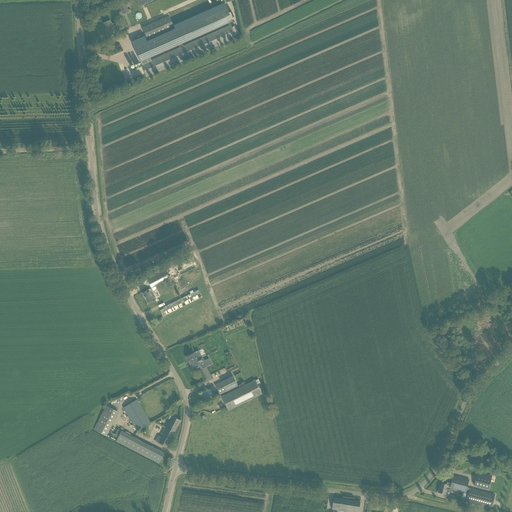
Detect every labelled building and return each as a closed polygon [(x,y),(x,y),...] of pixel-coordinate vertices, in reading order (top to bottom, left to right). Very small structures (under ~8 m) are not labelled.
[(125,2),(118,5),(123,14),(129,12),(128,10),(125,3),(125,2)] [(175,27),(174,28),(169,16),(142,28),(145,35),(131,42),(135,50),(140,62),(141,62),(142,65),(141,65),(146,77),(151,75),(237,37),(232,25),(183,46),(182,44),(232,22),(227,10),(228,10),(225,3),(174,26),(175,27)] [(110,20),(107,21),(103,23),(109,37),(116,34),(110,20)] [(189,256),(174,264),(181,276),(195,268),(189,256)] [(165,270),(152,277),(147,280),(152,288),(149,290),(142,293),(147,302),(154,299),(150,293),(153,291),(171,282),(165,270)] [(182,295),(183,297),(163,308),(163,309),(160,310),(163,317),(202,297),(198,290),(196,291),(195,289),(182,295)] [(194,353),(191,355),(186,357),(191,367),(199,363),(204,361),(202,357),(197,359),(194,353)] [(232,376),(215,385),(220,395),(237,386),(232,376)] [(262,394),(255,381),(221,397),(228,411),(262,394)] [(207,390),(200,393),(204,401),(211,398),(210,398),(214,397),(212,393),(209,395),(207,390)] [(123,408),(136,431),(151,423),(137,400),(123,408)] [(119,412),(106,406),(93,430),(106,436),(119,412)] [(155,441),(162,445),(167,447),(181,421),(172,416),(161,437),(158,436),(155,441)] [(156,424),(153,430),(160,433),(163,428),(156,424)] [(116,442),(147,458),(158,463),(163,453),(153,448),(122,431),(116,442)] [(488,489),(492,476),(477,472),(474,486),(488,489)] [(439,488),(438,493),(443,494),(444,494),(445,490),(449,491),(449,489),(463,493),(461,498),(466,499),(465,503),(472,505),(487,509),(491,510),(495,495),(491,494),(474,490),(467,488),(469,480),(458,477),(453,476),(451,484),(447,483),(446,485),(442,484),(440,489),(439,488)] [(333,498),(331,509),(346,511),(347,510),(358,511),(360,502),(333,498)]
